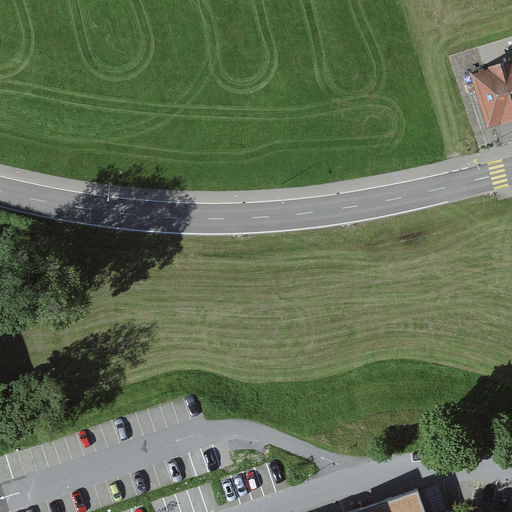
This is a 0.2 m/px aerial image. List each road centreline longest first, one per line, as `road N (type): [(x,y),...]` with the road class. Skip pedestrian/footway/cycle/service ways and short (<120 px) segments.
road 1 (tertiary): [(511,171),(270,218),(166,219),(0,191)]
road 2 (residential): [(511,468),(396,471),(267,511)]
